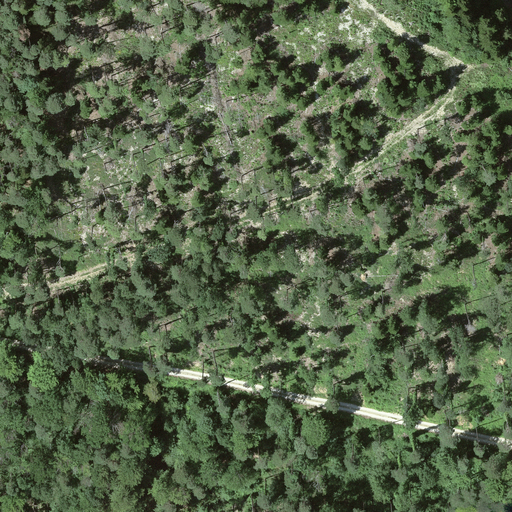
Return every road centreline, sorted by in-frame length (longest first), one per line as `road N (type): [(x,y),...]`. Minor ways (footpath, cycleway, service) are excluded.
road 1 (track): [(0,293),(178,242),(343,177),(451,93),(457,67),(430,46)]
road 2 (track): [(0,340),(511,446)]
